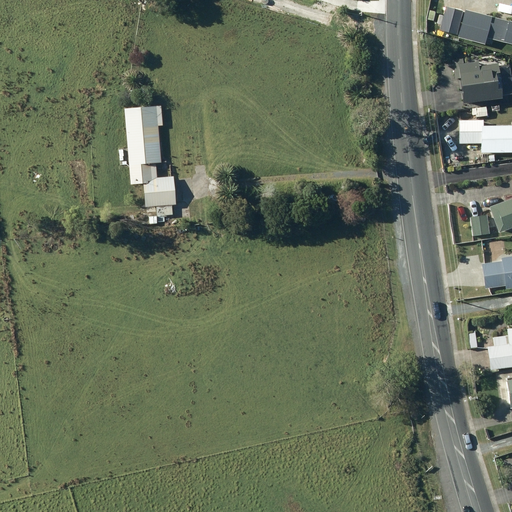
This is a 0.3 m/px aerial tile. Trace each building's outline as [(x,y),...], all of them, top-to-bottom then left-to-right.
[(448,6),(438,4),(436,19),(445,21),(448,6)] [(457,36),(484,43),(486,37),(511,43),(511,20),(464,9),(457,36)] [(433,32),(452,37),(454,30),(445,27),(445,28),(435,26),(433,32)] [(461,58),(452,59),(455,77),(458,77),(462,102),(501,97),(500,87),(496,87),(494,72),(497,71),(496,62),(477,65),(477,60),(462,62),(461,58)] [(160,162),(157,125),(162,125),(160,105),(123,108),(129,184),(142,183),(145,223),(172,221),(171,204),(174,204),(172,176),(166,176),(166,174),(160,175),(160,177),(156,177),(155,162),(160,162)] [(482,120),(458,120),(458,143),(480,143),(480,152),(511,151),(511,124),(482,125),(482,120)] [(191,145),(175,146),(177,168),(192,167),(191,145)] [(511,196),(488,206),(498,232),(511,226),(511,196)] [(470,217),(472,235),(489,232),(486,215),(470,217)] [(501,261),(480,264),(484,288),(504,285),(505,289),(511,287),(511,255),(501,257),(501,261)] [(493,345),(487,346),(490,369),(511,365),(511,328),(507,329),(507,334),(492,336),(493,345)] [(466,332),(469,348),(477,346),(474,331),(466,332)]
